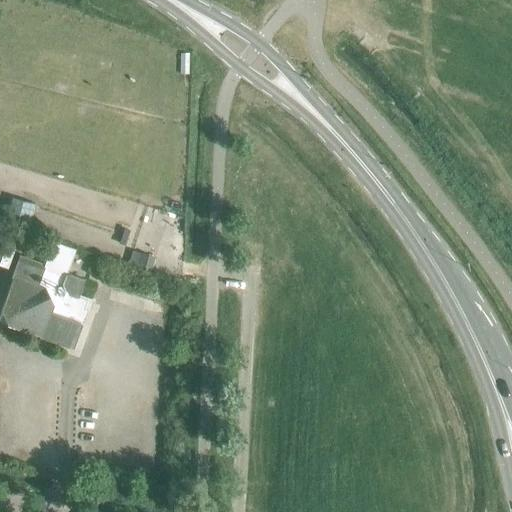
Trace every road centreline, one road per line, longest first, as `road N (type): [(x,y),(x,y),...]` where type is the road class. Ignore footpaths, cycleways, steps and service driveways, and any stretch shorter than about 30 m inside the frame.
road 1 (secondary): [(326,123),(429,258),(496,389)]
road 2 (secondary): [(167,0),(210,44),(326,123)]
road 3 (secondary): [(326,123),(257,41),(175,0)]
